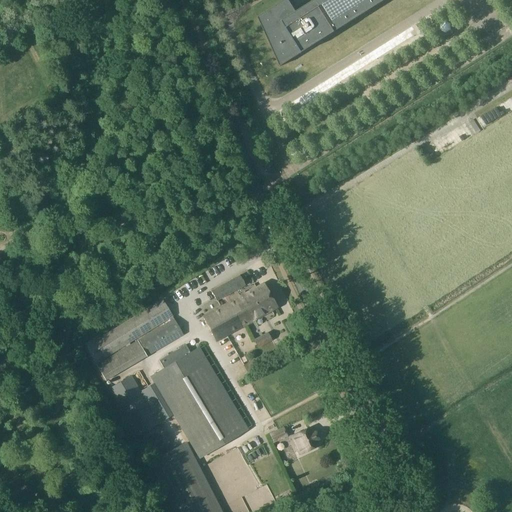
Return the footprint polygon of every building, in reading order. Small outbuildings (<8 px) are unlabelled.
[(289,0),(284,0),(258,17),(280,66),(302,53),(312,69),(318,66),(358,41),(349,27),(308,52),(307,50),(388,0),(314,0),(296,12),(289,0)] [(239,276),(211,292),(217,301),(244,285),(239,276)] [(263,283),(203,316),(217,341),(277,308),(263,283)] [(105,357),(173,316),(163,299),(95,340),(105,357)] [(139,339),(148,355),(183,334),(174,319),(139,339)] [(267,333),(254,340),(258,348),(272,340),(267,333)] [(118,370),(146,354),(138,340),(96,364),(105,380),(120,372),(118,370)] [(206,453),(246,429),(198,349),(191,353),(186,344),(159,360),(170,378),(161,383),(159,380),(141,391),(131,375),(110,388),(138,435),(173,414),(190,443),(198,455),(205,452),(206,453)] [(253,360),(243,366),(247,372),(257,367),(253,360)] [(270,434),(273,442),(287,436),(283,428),(270,434)] [(315,431),(310,433),(307,429),(292,437),(300,454),(316,446),(314,442),(319,440),(315,431)] [(222,511),(187,443),(149,462),(174,511),(222,511)]
